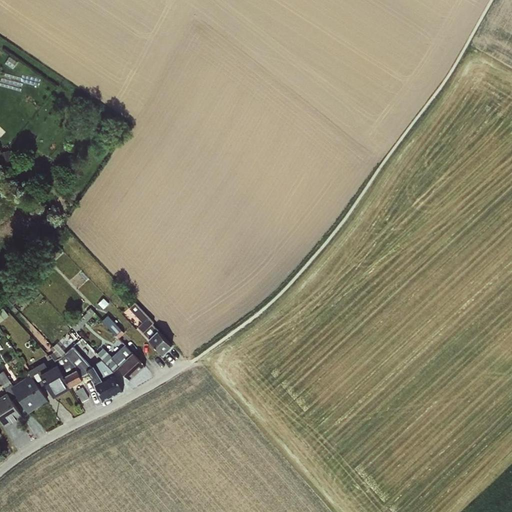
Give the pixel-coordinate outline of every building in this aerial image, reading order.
[(131,307),(144,321),(139,326),(145,333),(157,321),(138,300),(131,307)] [(167,355),(180,342),(164,326),(151,339),(167,355)] [(136,379),(150,362),(126,342),(112,359),(136,379)] [(108,346),(101,350),(107,361),(114,357),(108,346)] [(112,358),(92,364),(104,398),(124,391),(112,358)] [(0,396),(0,411),(8,425),(29,413),(29,412),(54,397),(75,385),(62,362),(52,368),(47,360),(31,369),(33,373),(14,384),(7,370),(0,374),(10,391),(0,396)] [(82,367),(69,374),(76,385),(88,378),(82,367)] [(83,400),(91,396),(85,385),(77,389),(83,400)]
